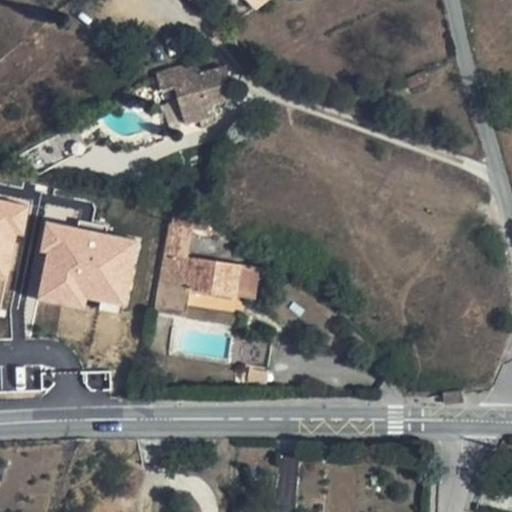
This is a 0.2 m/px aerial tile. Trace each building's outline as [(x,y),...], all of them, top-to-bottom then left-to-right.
[(269,0),(246,0),(256,11),(269,0)] [(189,68),(179,66),(172,67),(160,73),(164,89),(175,86),(186,123),(201,119),(213,115),(209,103),(234,97),(226,67),(201,73),(189,68)] [(216,124),(213,115),(201,119),(204,128),(216,124)] [(49,138),(28,151),(42,173),(63,160),(49,138)] [(0,278),(13,281),(25,202),(0,197),(0,278)] [(197,215),(180,208),(179,213),(174,212),(163,276),(161,291),(188,296),(189,287),(236,294),(240,267),(186,260),(192,225),(208,233),(212,224),(197,215)] [(35,301),(84,308),(86,298),(129,305),(139,237),(47,223),(35,301)] [(258,269),(240,267),(236,294),(254,297),(258,269)] [(247,340),(222,336),(219,358),(244,362),(247,340)] [(465,404),(464,394),(445,396),(446,405),(465,404)] [(507,467),(511,455),(511,439),(503,440),(493,462),(507,467)] [(507,467),(493,462),(482,490),(498,495),(507,467)]
